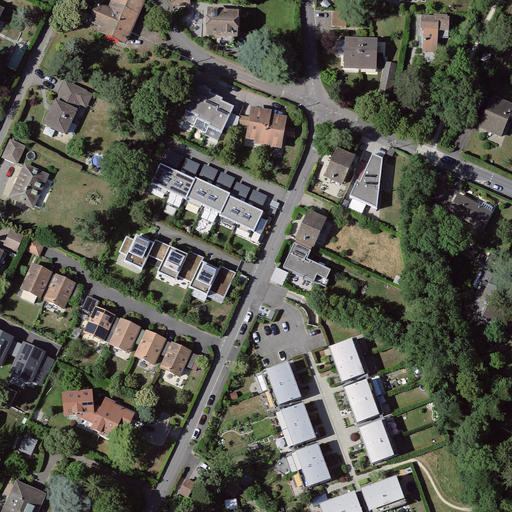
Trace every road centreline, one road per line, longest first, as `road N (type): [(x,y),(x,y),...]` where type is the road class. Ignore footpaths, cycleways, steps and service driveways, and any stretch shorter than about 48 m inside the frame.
road 1 (residential): [(149,511),(315,140),(317,103)]
road 2 (residential): [(511,189),(317,103)]
road 3 (residential): [(317,103),(195,54),(160,0)]
road 4 (residential): [(0,134),(62,0)]
